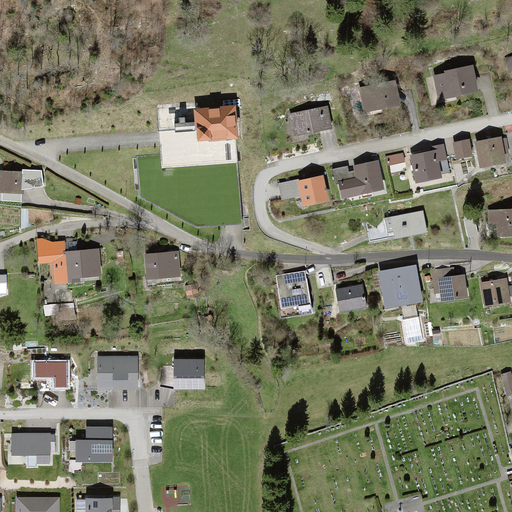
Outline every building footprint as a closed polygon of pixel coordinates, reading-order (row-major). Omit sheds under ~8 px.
[(469,70),(431,78),(436,100),(474,92),(469,70)] [(395,82),(359,89),(363,112),(399,105),(395,82)] [(237,109),(197,111),(198,141),(238,138),(237,109)] [(326,109),(290,114),(293,137),(329,131),(326,109)] [(186,117),(158,120),(160,154),(137,155),(141,199),(196,230),(244,226),(238,148),(188,152),(186,117)] [(499,138),(474,143),(478,167),(503,162),(499,138)] [(467,141),(453,144),(456,157),(470,154),(467,141)] [(439,175),(437,160),(447,158),(446,146),(433,148),(433,152),(412,156),(416,179),(439,175)] [(343,183),(346,197),(389,190),(385,163),(357,167),(360,181),(343,183)] [(26,172),(0,171),(0,190),(25,192),(26,172)] [(324,177),(300,181),(304,203),(328,199),(324,177)] [(511,209),(487,211),(488,223),(495,222),(495,235),(511,234),(511,209)] [(425,212),(366,223),(369,242),(428,231),(425,212)] [(102,251),(66,251),(66,248),(41,248),(41,263),(55,263),(55,278),(102,277),(102,251)] [(177,254),(148,255),(149,278),(178,277),(177,254)] [(381,273),(387,307),(421,301),(415,267),(381,273)] [(455,270),(431,272),(433,293),(442,292),(443,299),(466,297),(464,278),(456,278),(455,270)] [(278,278),(283,317),(315,313),(309,273),(278,278)] [(13,274),(0,274),(0,294),(13,295),(13,274)] [(508,282),(482,284),(484,305),(510,302),(508,282)] [(363,284),(337,289),(342,316),(368,311),(363,284)] [(139,352),(95,352),(95,380),(111,380),(111,389),(139,389),(139,352)] [(204,359),(173,358),(172,388),(203,388),(204,359)] [(65,361),(34,362),(34,376),(53,376),(54,387),(66,386),(65,361)] [(111,423),(83,424),(83,434),(69,435),(70,449),(78,449),(78,457),(112,456),(111,423)] [(49,432),(10,433),(11,455),(50,454),(49,432)] [(118,511),(119,494),(82,494),(81,511),(118,511)] [(58,511),(58,495),(15,496),(14,511),(58,511)]
